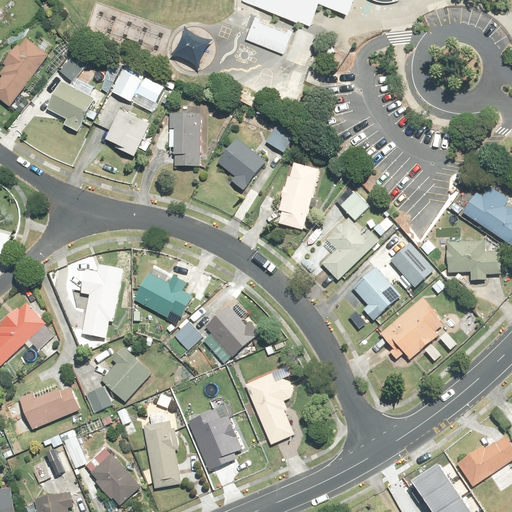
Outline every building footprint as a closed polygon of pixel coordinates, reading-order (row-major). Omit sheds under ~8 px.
[(243,0),(315,26),(323,3),(353,14),(357,0),(243,0)] [(0,22),(10,10),(0,2),(0,22)] [(258,19),(251,38),(291,53),(298,34),(258,19)] [(25,41),(0,78),(0,104),(12,113),(49,57),(25,41)] [(72,57),(58,76),(73,87),(87,69),(72,57)] [(124,73),(111,96),(131,107),(143,84),(124,73)] [(97,101),(60,84),(47,115),(67,124),(63,131),(80,138),(97,101)] [(121,110),(104,143),(136,159),(153,126),(121,110)] [(200,116),(170,116),(170,172),(200,172),(200,116)] [(301,133),(282,121),(269,143),(288,154),(301,133)] [(268,164),(237,141),(218,167),(235,180),(230,186),(244,196),(268,164)] [(293,163),(277,227),(307,234),(323,171),(293,163)] [(478,194),(463,216),(511,249),(511,216),(505,212),(509,205),(489,191),(485,198),(478,194)] [(380,246),(352,217),(326,243),(336,253),(320,268),(338,286),(380,246)] [(396,225),(389,218),(380,227),(387,234),(396,225)] [(395,236),(377,253),(394,271),(412,253),(395,236)] [(501,245),(447,244),(446,276),(463,276),(463,283),(487,284),(487,277),(501,277),(501,245)] [(111,343),(125,270),(101,265),(100,273),(85,270),(80,296),(90,297),(82,338),(111,343)] [(375,271),(353,292),(370,309),(364,314),(376,327),(404,300),(375,271)] [(149,275),(135,304),(180,326),(194,297),(184,292),(188,285),(174,278),(170,285),(149,275)] [(444,279),(435,287),(442,295),(451,287),(444,279)] [(422,300),(380,337),(406,366),(448,329),(422,300)] [(24,305),(0,328),(0,370),(1,371),(46,329),(24,305)] [(230,309),(206,330),(235,363),(264,337),(252,324),(247,329),(230,309)] [(189,325),(175,337),(190,355),(205,342),(189,325)] [(156,377),(125,348),(111,363),(115,366),(99,383),(126,408),(156,377)] [(284,372),(246,386),(271,448),(299,437),(286,404),(295,401),(284,372)] [(103,389),(85,399),(95,418),(113,409),(103,389)] [(37,393),(19,400),(31,433),(81,416),(72,390),(40,401),(37,393)] [(176,397),(165,394),(162,405),(173,408),(176,397)] [(129,408),(122,411),(132,435),(139,432),(129,408)] [(225,409),(189,423),(210,474),(246,460),(225,409)] [(171,413),(141,418),(155,494),(185,488),(171,413)] [(511,447),(501,432),(455,464),(472,489),(511,461),(511,447)] [(57,448),(67,444),(63,435),(46,442),(48,447),(56,444),(57,448)] [(14,452),(5,455),(12,470),(20,467),(14,452)] [(64,453),(44,461),(55,488),(75,480),(64,453)] [(112,456),(88,476),(119,511),(122,511),(144,493),(112,456)] [(473,511),(444,467),(414,486),(431,511),(473,511)] [(18,511),(15,491),(0,493),(0,511),(18,511)] [(69,511),(67,495),(35,500),(36,511),(69,511)]
